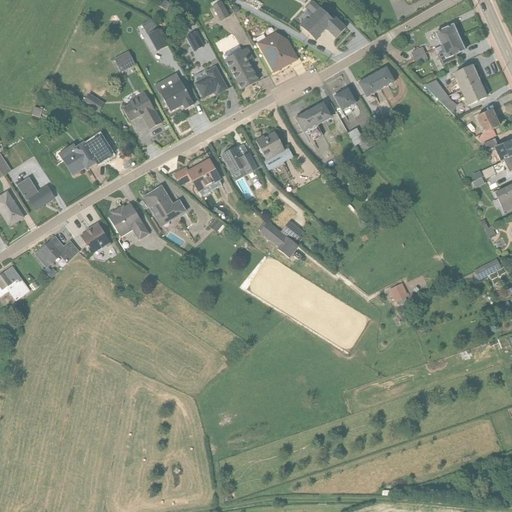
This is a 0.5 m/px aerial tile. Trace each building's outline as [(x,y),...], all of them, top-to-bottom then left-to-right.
[(164,0),(161,0),(159,5),(164,8),(167,1),(164,0)] [(219,0),(218,0),(210,5),(220,22),(229,17),(219,0)] [(306,18),(299,26),(314,41),(325,29),(336,39),(345,29),(335,19),(333,21),(312,2),(306,9),(313,15),(308,20),(306,18)] [(153,22),(143,27),(156,52),(167,46),(153,22)] [(458,38),(452,25),(435,34),(441,46),(458,38)] [(195,32),(186,38),(194,52),(204,46),(195,32)] [(258,43),(273,73),(296,60),(286,40),(275,33),(258,43)] [(434,49),(440,63),(464,51),(458,38),(441,46),(434,49)] [(225,60),(241,91),(258,82),(248,65),(254,61),(247,48),(241,51),(239,48),(237,48),(225,55),(223,57),(226,60),(225,60)] [(413,59),(424,54),(421,48),(411,54),(413,59)] [(127,52),(113,60),(120,73),(135,65),(127,52)] [(413,59),(416,65),(427,60),(424,54),(413,59)] [(204,71),(193,78),(196,82),(194,83),(203,99),(215,92),(217,95),(226,89),(214,68),(205,73),(204,71)] [(381,91),(395,83),(386,68),(372,76),(381,91)] [(477,83),(470,68),(453,75),(460,91),(477,83)] [(372,76),(358,84),(367,99),(381,91),(372,76)] [(447,97),(436,80),(424,86),(439,101),(447,97)] [(179,81),(159,92),(170,113),(182,106),(184,110),(193,106),(179,81)] [(460,91),(467,106),(483,99),(477,83),(460,91)] [(342,112),(356,104),(348,89),(333,97),(342,112)] [(122,109),(129,122),(142,116),(150,130),(161,124),(144,93),(127,103),(128,106),(122,109)] [(88,94),(82,104),(98,113),(104,104),(88,94)] [(452,114),(456,105),(451,101),(447,97),(439,101),(452,114)] [(317,126),(331,118),(323,103),(309,111),(317,126)] [(34,108),(31,115),(39,118),(42,110),(34,108)] [(309,111),(295,118),(304,134),(306,133),(311,142),(323,136),(317,126),(309,111)] [(474,119),(482,135),(475,138),(480,143),(496,136),(493,129),(499,126),(492,111),(474,119)] [(356,129),(347,134),(354,147),(364,141),(356,129)] [(262,154),(266,161),(263,163),(268,172),(293,158),(288,149),(284,151),(274,133),(268,136),(268,137),(264,139),(263,137),(255,141),(259,149),(259,151),(260,154),(262,154)] [(99,137),(85,146),(96,163),(95,164),(97,166),(112,156),(99,137)] [(493,148),(500,163),(503,161),(511,156),(511,146),(510,142),(503,145),(503,144),(498,146),(494,139),(483,144),(487,152),(493,148)] [(58,154),(72,175),(84,168),(85,170),(95,164),(96,163),(85,146),(81,140),(72,145),(75,149),(68,153),(65,149),(58,154)] [(226,151),(222,153),(221,157),(235,181),(257,169),(248,155),(242,159),(236,149),(229,152),(226,151)] [(0,171),(3,177),(10,172),(0,155),(0,171)] [(511,156),(503,161),(508,173),(511,170),(511,156)] [(209,161),(188,173),(186,169),(174,176),(180,187),(191,181),(197,193),(198,192),(201,198),(221,186),(218,181),(220,181),(209,161)] [(494,164),(484,167),(486,176),(497,173),(494,164)] [(479,171),(472,175),(475,181),(472,182),(475,188),(484,184),(481,178),(482,177),(479,171)] [(20,178),(14,182),(26,202),(29,200),(36,210),(54,198),(46,186),(37,192),(28,178),(22,182),(20,178)] [(511,185),(495,193),(504,213),(511,209),(511,185)] [(162,187),(143,199),(161,227),(186,212),(179,201),(172,205),(162,187)] [(23,218),(6,192),(0,196),(0,211),(10,226),(23,218)] [(116,213),(108,218),(120,238),(132,231),(138,241),(148,235),(130,205),(123,210),(124,211),(117,215),(116,213)] [(216,220),(209,228),(216,233),(217,231),(219,233),(224,227),(216,220)] [(485,230),(489,228),(484,220),(480,222),(485,230)] [(280,232),(282,234),(294,243),(303,233),(289,221),(280,232)] [(282,234),(280,232),(267,222),(260,230),(275,242),(282,234)] [(93,230),(80,238),(91,255),(105,246),(107,249),(111,246),(98,224),(92,228),(93,230)] [(489,228),(485,230),(489,239),(495,235),(491,227),(489,228)] [(55,238),(34,255),(46,269),(47,268),(60,257),(66,264),(79,253),(69,241),(63,247),(55,238)] [(184,254),(180,259),(189,265),(192,259),(184,254)] [(496,259),(473,271),(478,281),(501,269),(496,259)] [(0,276),(0,298),(8,292),(15,302),(29,292),(12,268),(0,276)] [(47,268),(46,269),(44,271),(50,279),(56,274),(52,269),(50,271),(47,268)] [(34,282),(29,286),(32,291),(38,287),(34,282)] [(401,284),(388,290),(394,303),(397,302),(399,305),(407,302),(405,298),(408,297),(401,284)] [(508,293),(503,296),(505,300),(510,297),(510,298),(511,296),(511,288),(507,291),(508,293)] [(491,295),(486,298),(490,306),(495,304),(491,295)] [(13,303),(12,311),(19,312),(20,304),(13,303)] [(10,319),(8,330),(15,332),(17,321),(10,319)]
